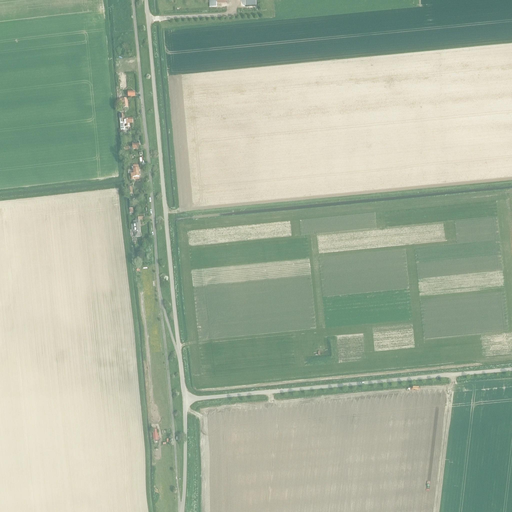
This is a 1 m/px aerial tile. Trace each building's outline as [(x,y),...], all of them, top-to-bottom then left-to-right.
[(252,7),(256,7),(255,0),(245,0),(245,7),(249,7),(249,9),(253,8),(252,7)] [(118,76),(118,82),(120,82),(121,88),(127,87),(126,75),(125,75),(124,69),(118,69),(118,76)] [(133,118),(120,119),(121,131),(125,131),(125,128),(128,127),(128,128),(130,128),(129,123),(133,123),(133,120),(133,118)] [(132,178),(131,178),(131,180),(140,179),(139,178),(139,170),(138,166),(134,166),(134,170),(134,174),(131,175),(132,178)] [(135,237),(141,236),(139,225),(141,225),(140,221),(145,220),(144,216),(138,217),(138,219),(135,219),(135,221),(133,221),(134,225),(131,225),(132,230),(134,230),(135,237)]
